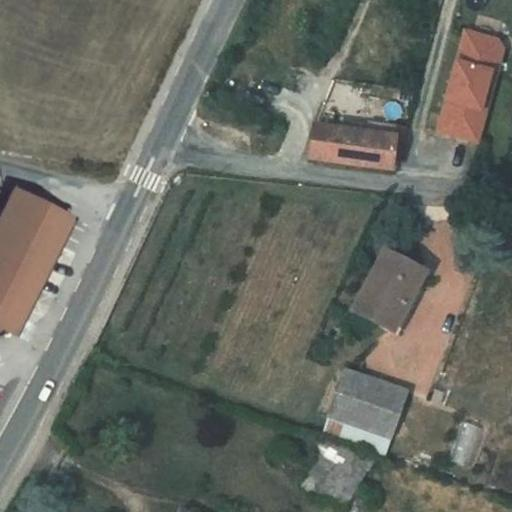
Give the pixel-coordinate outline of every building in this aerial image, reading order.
[(494,50),(461,40),(432,140),(466,151),(486,82),(491,83),(499,59),(494,50)] [(491,83),(486,82),(466,151),(472,152),(491,83)] [(258,122),(240,114),(235,126),(254,133),(258,122)] [(310,129),(304,169),(362,175),(381,177),(389,137),(310,129)] [(65,224),(15,198),(0,229),(0,331),(10,337),(65,224)] [(421,277),(372,257),(341,322),(390,342),(421,277)] [(383,447),(401,397),(336,373),(315,423),(383,447)] [(468,464),(477,426),(460,422),(451,460),(468,464)] [(347,508),(368,461),(320,440),(299,487),(347,508)]
